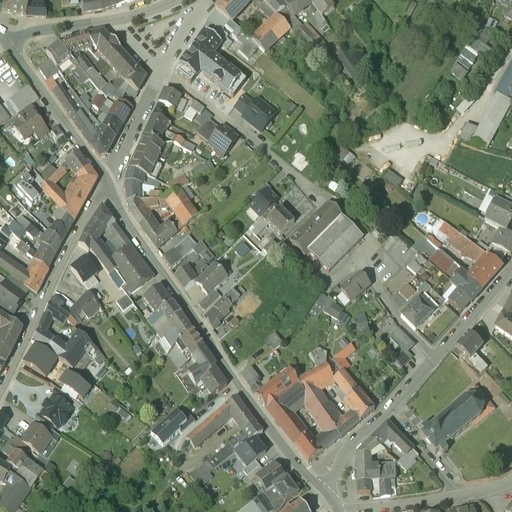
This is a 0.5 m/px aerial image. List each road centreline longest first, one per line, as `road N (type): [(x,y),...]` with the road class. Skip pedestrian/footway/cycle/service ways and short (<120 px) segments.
road 1 (tertiary): [(106,182),(115,208),(192,319),(298,466),(324,489)]
road 2 (residential): [(106,182),(0,388)]
road 3 (residential): [(328,197),(160,73)]
road 4 (residential): [(511,268),(383,412)]
road 5 (tertiary): [(7,45),(106,182)]
road 6 (residential): [(160,73),(106,182)]
